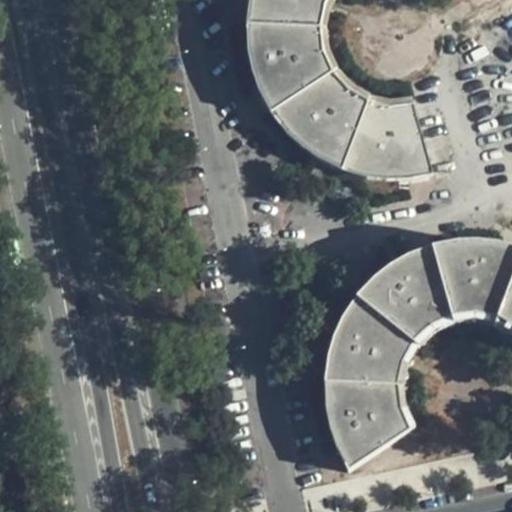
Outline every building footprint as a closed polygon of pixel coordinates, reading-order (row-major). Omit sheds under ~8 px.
[(252,0),(247,33),(325,38),(325,27),(329,12),(335,0),(252,0)] [(276,120),(341,78),(335,70),(327,54),(325,38),(247,33),(252,72),(267,108),(276,120)] [(346,173),(373,100),(364,97),(354,91),(346,85),(341,78),(276,120),(285,133),(307,153),(346,173)] [(430,176),(409,100),(394,103),(383,102),(373,100),(346,173),(361,177),(386,180),(430,176)] [(434,257),(454,333),(470,329),(485,328),(498,332),(511,293),(511,255),(501,253),(465,251),(434,257)] [(361,306),(421,356),(432,345),(443,338),(454,333),(434,257),(414,263),(393,277),(374,292),(361,306)] [(511,293),(498,332),(508,336),(511,339),(511,293)] [(329,392),(408,398),(408,391),(414,370),(421,356),(361,306),(350,320),(340,343),(332,366),(329,392)] [(354,483),(422,439),(416,430),(412,421),(408,408),(408,398),(329,392),(329,408),(334,431),(341,454),(354,483)]
